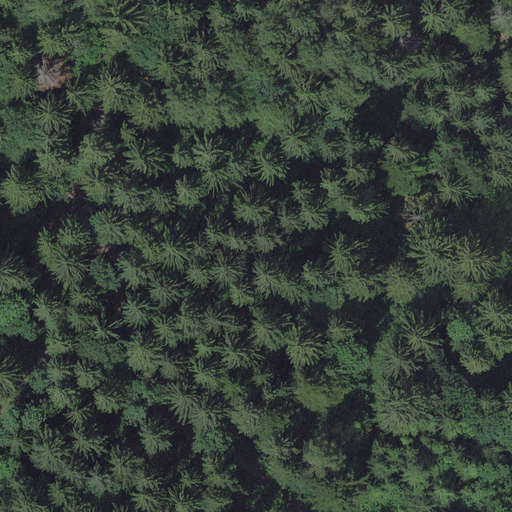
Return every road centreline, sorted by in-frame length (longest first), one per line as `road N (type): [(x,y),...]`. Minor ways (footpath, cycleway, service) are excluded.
road 1 (track): [(294,511),(265,483),(157,414),(145,395),(117,255),(89,205),(60,209),(51,224),(43,276),(47,345),(0,429)]
road 2 (track): [(89,205),(104,32),(88,12),(56,0)]
